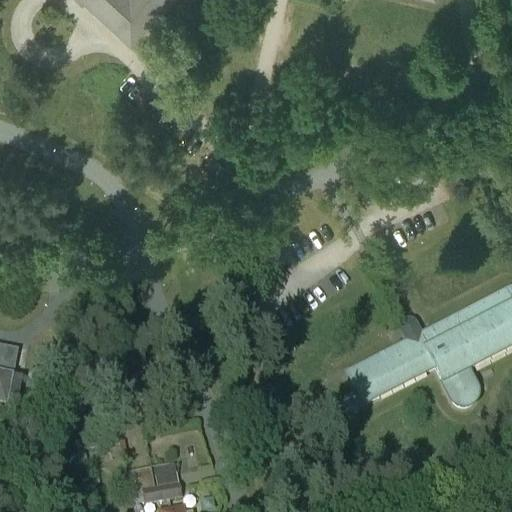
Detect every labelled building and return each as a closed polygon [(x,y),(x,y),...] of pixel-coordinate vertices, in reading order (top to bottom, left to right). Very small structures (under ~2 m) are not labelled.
[(74,0),(82,6),(85,3),(131,44),(171,0),(74,0)] [(57,11),(68,21),(71,18),(60,8),(57,11)] [(415,330),(403,336),(408,346),(348,377),(358,395),(352,399),(347,402),(342,406),(337,410),(333,415),(329,420),(326,425),(323,431),(333,436),(336,431),(338,428),(342,423),(345,420),(350,416),(354,412),(357,410),(363,406),(364,407),(434,370),(451,404),(453,406),(456,408),(459,409),(463,410),(467,409),(470,407),(473,404),(474,401),(475,399),(475,397),(475,394),(465,374),(511,349),(511,303),(508,295),(420,340),(415,330)] [(11,380),(16,353),(0,350),(0,408),(16,411),(22,382),(11,380)] [(37,418),(21,415),(14,445),(30,449),(37,418)] [(179,488),(166,490),(169,503),(181,500),(179,488)] [(169,503),(166,490),(142,494),(144,507),(169,503)]
